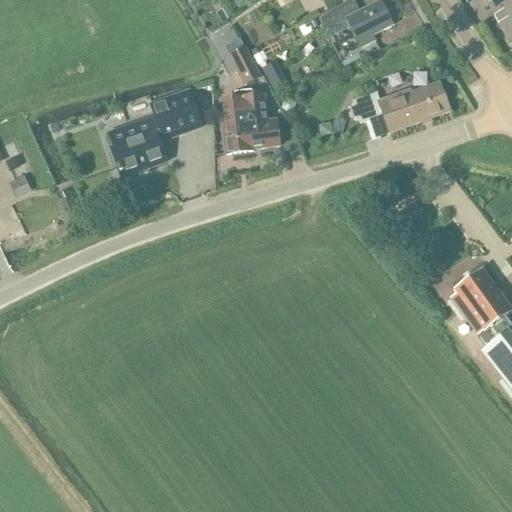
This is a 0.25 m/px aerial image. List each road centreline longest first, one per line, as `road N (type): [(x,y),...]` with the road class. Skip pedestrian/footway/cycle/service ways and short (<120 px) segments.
road 1 (unclassified): [(0,300),(99,250),(362,168),(479,126),(504,107)]
road 2 (tertiary): [(504,107),(444,0)]
